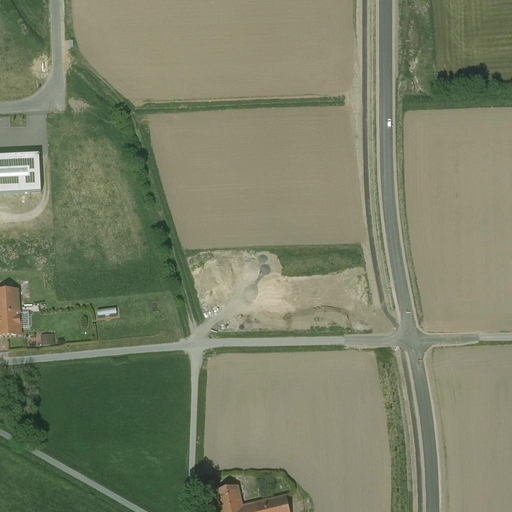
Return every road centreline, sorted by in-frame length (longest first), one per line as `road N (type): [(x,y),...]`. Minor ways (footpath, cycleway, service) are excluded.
road 1 (tertiary): [(411,339),(392,235),(384,0)]
road 2 (track): [(196,345),(129,115),(56,49)]
road 3 (unclassified): [(196,345),(411,339)]
road 4 (unclassified): [(0,362),(196,345)]
road 5 (tertiary): [(432,511),(411,339)]
road 6 (unclassified): [(196,345),(191,511)]
road 7 (unclassified): [(0,433),(139,511)]
road 8 (unclassified): [(55,0),(52,83),(29,104),(0,108)]
